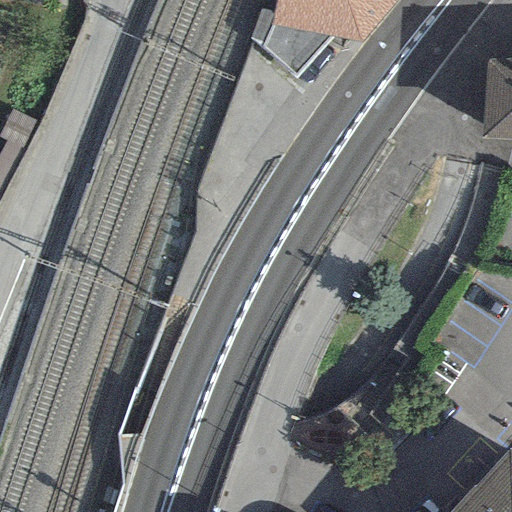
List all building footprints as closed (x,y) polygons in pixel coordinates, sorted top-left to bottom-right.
[(359,43),(343,0),(275,0),(274,12),(271,24),(333,38),(359,43)] [(343,0),(359,43),(396,0),(343,0)] [(274,12),(259,9),(248,39),(261,48),(295,80),(333,38),(271,24),(274,12)] [(511,139),(511,60),(485,61),(479,138),(511,139)] [(511,511),(511,448),(453,511),(511,511)]
